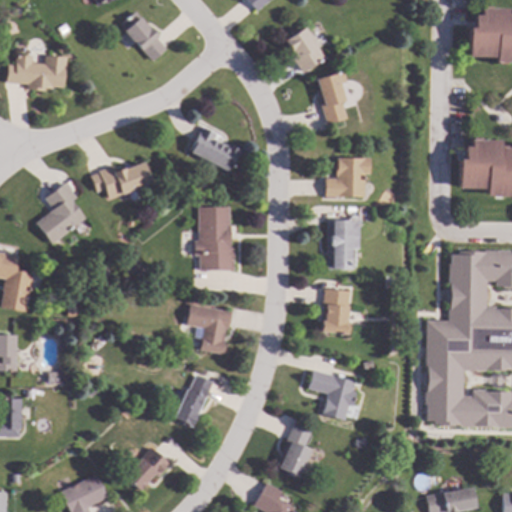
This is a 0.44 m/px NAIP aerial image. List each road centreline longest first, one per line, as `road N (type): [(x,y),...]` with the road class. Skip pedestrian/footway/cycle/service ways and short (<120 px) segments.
road 1 (residential): [(184,0),(252,78),(279,162),(269,361),(246,424),(188,511)]
road 2 (residential): [(224,48),(161,102),(0,162)]
